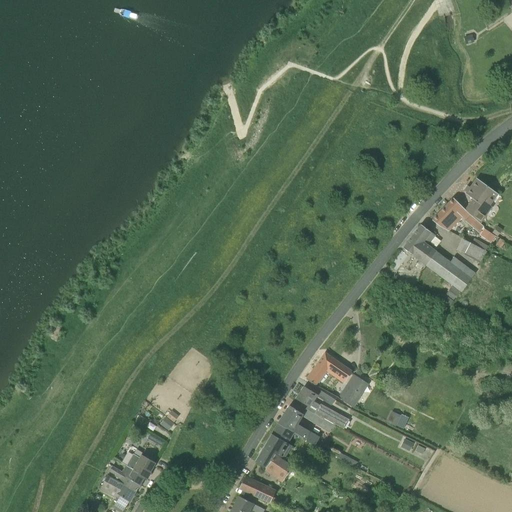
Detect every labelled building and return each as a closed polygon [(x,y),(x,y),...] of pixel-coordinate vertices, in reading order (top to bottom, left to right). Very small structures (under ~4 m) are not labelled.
[(464,35),(465,42),(474,40),(473,33),(464,35)] [(480,223),(492,207),(489,205),(497,194),(476,178),(465,193),(472,199),(465,209),(470,215),(480,223)] [(465,220),(470,215),(465,209),(453,198),(431,220),(439,227),(448,231),(462,217),(465,220)] [(477,232),(483,226),(480,223),(470,215),(465,220),(464,221),(477,232)] [(413,235),(435,252),(436,251),(432,247),(426,243),(428,241),(430,242),(435,235),(420,224),(413,235)] [(497,234),(501,229),(495,225),(492,231),(497,234)] [(403,248),(425,265),(435,252),(413,235),(403,248)] [(480,262),(486,250),(461,237),(455,248),(480,262)] [(436,251),(435,252),(425,265),(462,292),(476,272),(454,256),(450,262),(436,251)] [(497,281),(509,263),(498,256),(486,274),(497,281)] [(305,381),(317,387),(326,373),(343,384),(352,372),(324,354),(305,381)] [(352,407),(367,384),(357,377),(351,387),(347,384),(338,398),(352,407)] [(315,414),(320,405),(314,401),(317,396),(304,387),(296,399),(307,406),(306,408),(315,414)] [(343,428),(348,420),(321,405),(320,405),(315,414),(324,420),(325,419),(327,420),(334,423),(343,428)] [(315,445),(320,436),(300,423),(305,416),(289,406),(278,424),(295,434),(315,445)] [(170,410),(167,415),(174,420),(177,416),(170,410)] [(167,430),(173,422),(164,416),(159,423),(167,430)] [(334,423),(327,420),(323,428),(328,432),(334,423)] [(138,427),(133,424),(129,431),(134,434),(138,427)] [(267,470),(295,435),(278,425),(269,439),(254,461),(267,470)] [(409,451),(413,443),(404,438),(400,446),(409,451)] [(338,454),(327,448),(325,451),(366,472),(367,470),(356,464),(357,461),(339,452),(338,454)] [(139,458),(133,455),(125,469),(144,477),(147,479),(151,473),(150,472),(155,462),(141,454),(139,458)] [(292,466),(279,457),(270,470),(283,480),(292,466)] [(122,471),(112,466),(112,467),(140,483),(144,477),(125,469),(124,468),(122,471)] [(135,491),(140,483),(112,467),(109,471),(119,477),(117,481),(121,483),(135,491)] [(115,494),(121,483),(117,481),(107,476),(100,489),(111,495),(113,492),(115,494)] [(270,503),(275,491),(245,477),(239,488),(270,503)] [(130,501),(135,491),(121,483),(115,494),(119,496),(112,507),(120,511),(122,511),(129,501),(130,501)] [(94,510),(102,497),(96,493),(88,506),(94,510)] [(256,511),(259,506),(246,500),(238,496),(233,506),(244,511),(256,511)] [(351,511),(355,511),(360,503),(350,498),(345,508),(351,511)]
